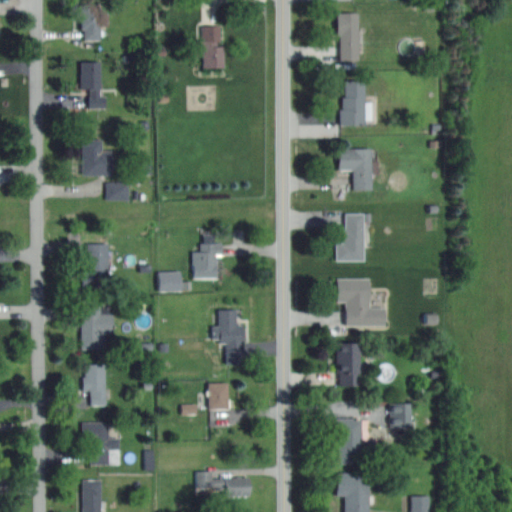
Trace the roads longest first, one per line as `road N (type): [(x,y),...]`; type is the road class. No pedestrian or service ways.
road 1 (residential): [(37,0),(41,511)]
road 2 (tertiary): [(282,0),(284,511)]
